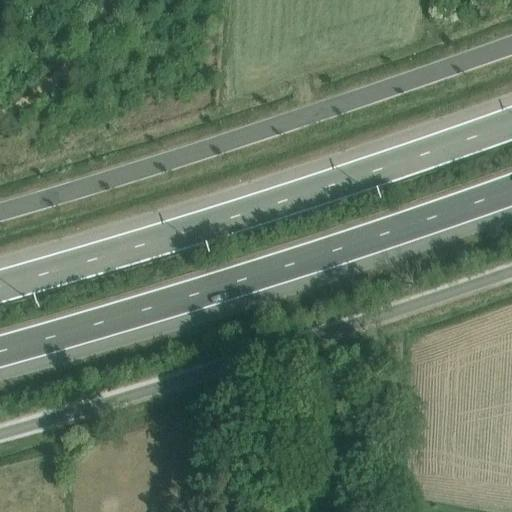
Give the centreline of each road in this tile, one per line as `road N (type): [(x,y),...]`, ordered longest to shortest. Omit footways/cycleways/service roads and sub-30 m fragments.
road 1 (tertiary): [(511,44),(0,217)]
road 2 (unclassified): [(511,268),(0,430)]
road 3 (motorway): [(511,123),(0,285)]
road 4 (motorway): [(0,351),(511,190)]
